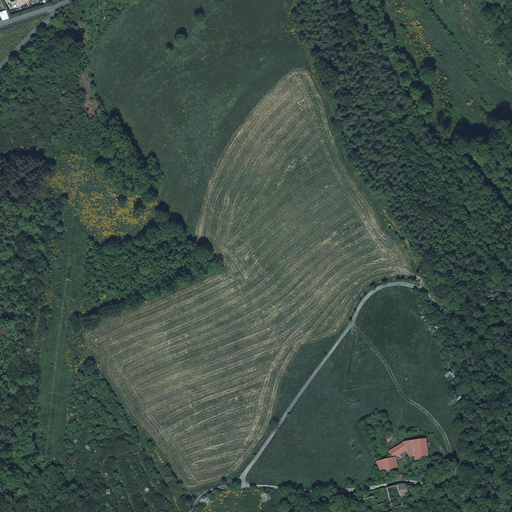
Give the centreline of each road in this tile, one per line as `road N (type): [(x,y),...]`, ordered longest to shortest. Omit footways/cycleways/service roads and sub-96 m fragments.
road 1 (track): [(458,511),(446,495),(418,482),(325,491),(256,487),(243,474),(380,286),(423,292),(511,365)]
road 2 (residential): [(346,0),(414,113),(476,162),(511,210)]
